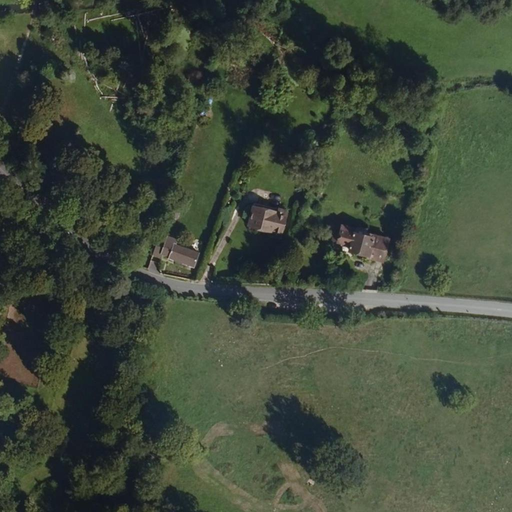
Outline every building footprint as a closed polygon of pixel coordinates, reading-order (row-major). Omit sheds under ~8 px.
[(281,236),(286,214),(261,210),(257,232),(280,236),(281,236)] [(293,243),(299,212),(290,211),(289,214),(286,214),(281,236),(280,236),(279,241),(293,243)] [(364,261),(368,244),(363,243),(364,236),(354,234),(354,239),(335,235),(332,252),(337,253),(336,257),(341,258),(339,264),(351,266),(352,263),(367,266),(366,268),(381,270),(382,264),(364,261)] [(167,260),(173,239),(167,238),(166,242),(158,240),(152,259),(163,262),(164,259),(167,260)] [(196,270),(200,251),(179,247),(181,241),(173,239),(167,260),(169,261),(169,264),(196,270)] [(382,264),(386,245),(368,241),(368,244),(364,261),(382,264)] [(212,279),(214,267),(207,266),(205,278),(212,279)]
